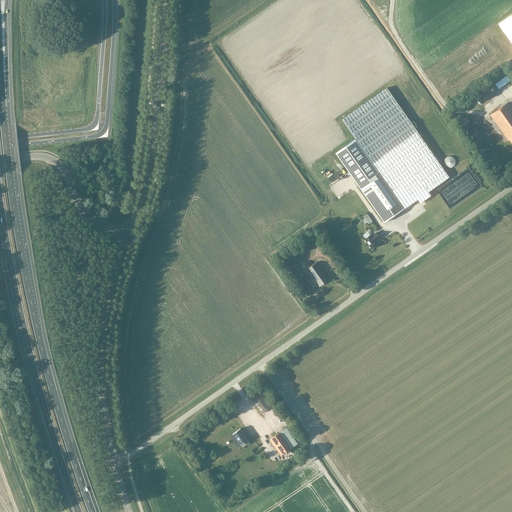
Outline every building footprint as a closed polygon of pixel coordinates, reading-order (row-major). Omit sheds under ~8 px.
[(511,14),(498,24),(511,43),(511,14)] [(500,90),(500,89),(511,79),(511,76),(506,69),(492,78),(492,79),(476,90),(484,101),(500,90)] [(356,140),(336,154),(384,223),(418,199),(420,203),(431,195),(428,192),(449,177),(387,88),(342,120),(356,140)] [(510,139),(511,142),(511,106),(509,102),(491,114),(509,139),(510,139)] [(465,119),(464,117),(462,114),(461,114),(459,116),(457,114),(454,117),(459,123),(461,122),(465,128),(471,123),(467,117),(465,119)] [(449,168),(450,168),(451,168),(452,167),(453,167),(454,166),(454,165),(455,165),(455,164),(455,163),(455,162),(455,161),(455,160),(455,159),(454,159),(454,158),(453,158),(452,157),(451,157),(450,156),(449,157),(448,157),(447,157),(446,158),(445,159),(445,160),(444,161),(444,162),(444,163),(444,164),(445,165),(446,166),(446,167),(447,167),(448,167),(449,168)] [(334,177),(325,184),(327,187),(337,180),(334,177)] [(335,199),(345,192),(341,186),(331,193),(335,199)] [(367,214),(364,216),(369,224),(372,221),(367,214)] [(364,239),(371,249),(377,244),(375,241),(380,238),(376,233),(371,236),(371,235),(364,239)] [(303,242),(306,246),(315,240),(313,236),(303,242)] [(306,269),(319,287),(328,280),(316,263),(306,269)] [(249,397),(261,413),(271,407),(259,390),(249,397)] [(240,428),(233,434),(240,444),(248,440),(240,428)] [(269,440),(281,456),(297,444),(286,428),(269,440)] [(271,458),(275,466),(280,464),(279,461),(276,462),(274,457),(271,458)]
